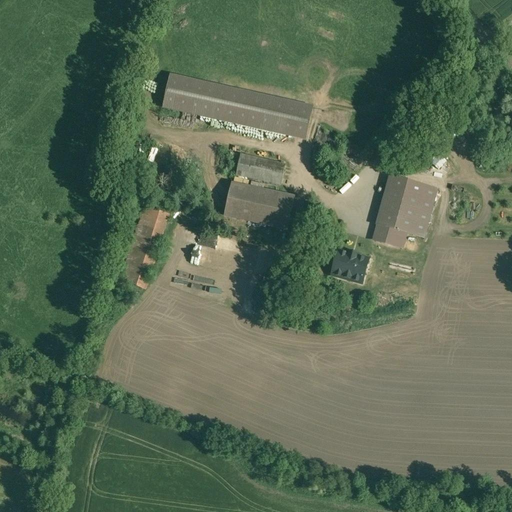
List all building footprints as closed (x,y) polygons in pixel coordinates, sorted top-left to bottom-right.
[(166,107),(307,139),(314,107),(173,76),(166,107)] [(308,95),(311,85),(300,81),(297,91),(308,95)] [(295,101),(305,103),(306,94),(296,93),(295,101)] [(237,175),(282,185),(287,164),(242,153),(241,156),(230,153),(226,171),(237,173),(237,175)] [(374,240),(404,248),(408,233),(426,238),(440,189),(392,175),(374,240)] [(288,230),(296,196),(234,182),(226,216),(288,230)] [(125,282),(147,289),(172,215),(149,207),(125,282)] [(194,243),(194,249),(224,250),(224,238),(186,237),(186,243),(194,243)] [(333,276),(364,284),(371,259),(340,251),(333,276)] [(223,281),(184,271),(181,286),(217,295),(215,303),(217,304),(223,281)]
